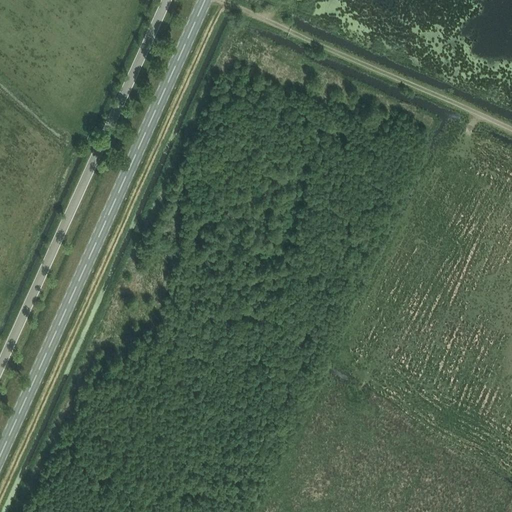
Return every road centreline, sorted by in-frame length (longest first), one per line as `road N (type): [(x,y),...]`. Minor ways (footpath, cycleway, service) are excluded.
road 1 (secondary): [(0,458),(205,0)]
road 2 (unclassified): [(0,366),(166,0)]
road 3 (track): [(216,0),(511,130)]
